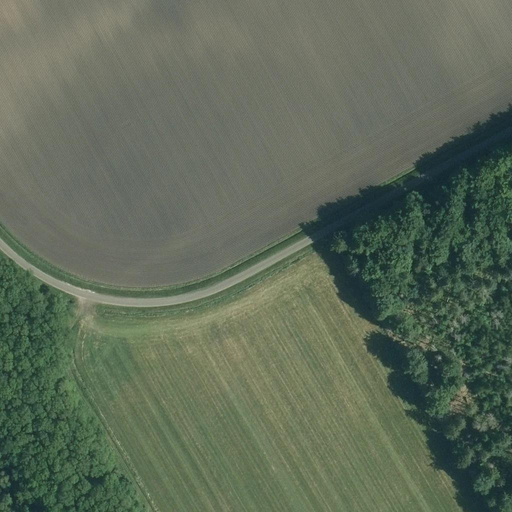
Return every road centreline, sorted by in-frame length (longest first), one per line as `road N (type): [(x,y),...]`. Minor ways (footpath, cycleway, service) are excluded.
road 1 (unclassified): [(511,129),(191,297),(134,302),(76,292),(0,242)]
road 2 (track): [(76,292),(61,362),(148,511)]
